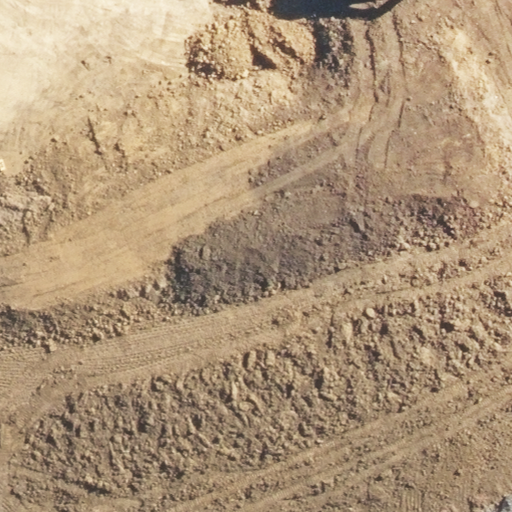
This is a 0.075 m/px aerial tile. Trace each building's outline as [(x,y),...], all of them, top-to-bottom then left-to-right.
[(0,0),(0,59),(2,60),(10,0),(0,0)] [(225,0),(78,0),(88,36),(225,0)] [(511,191),(511,69),(390,101),(419,215),(511,191)] [(324,243),(294,128),(134,169),(164,284),(324,243)] [(0,303),(55,311),(70,201),(0,191),(0,303)] [(292,511),(486,431),(451,346),(102,492),(110,511),(292,511)] [(0,511),(43,511),(33,486),(0,499),(0,511)]
